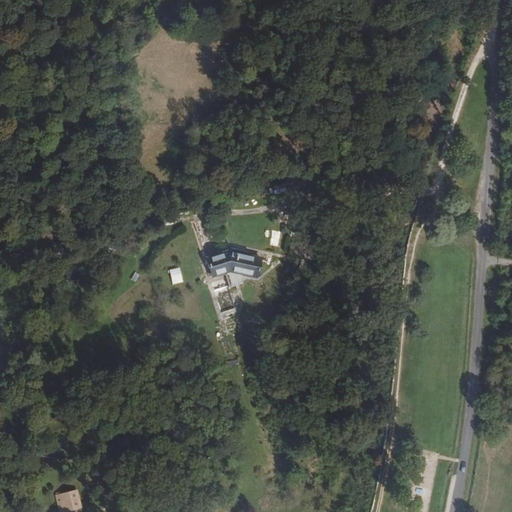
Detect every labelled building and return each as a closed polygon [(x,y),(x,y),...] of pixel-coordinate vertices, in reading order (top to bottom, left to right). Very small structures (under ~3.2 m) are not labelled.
[(229,272),(256,278),(260,259),(227,252),(206,258),(212,277),(229,272)] [(179,268),(169,270),(171,285),(182,283),(179,268)] [(210,283),(220,315),(235,311),(228,288),(236,286),(233,276),(210,283)] [(21,454),(10,454),(9,462),(20,462),(21,454)] [(82,511),(77,489),(55,495),(58,511),(82,511)]
